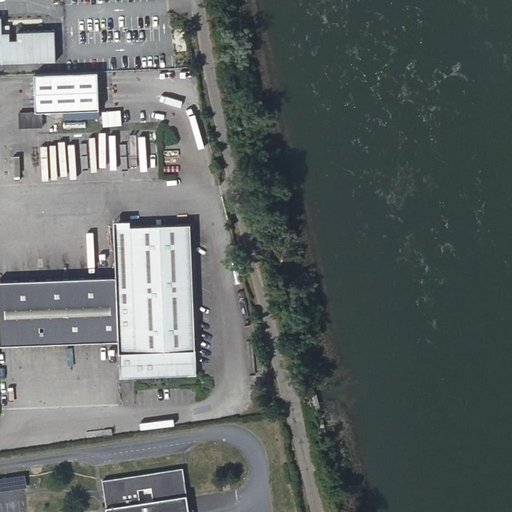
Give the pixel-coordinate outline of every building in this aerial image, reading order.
[(0,15),(0,61),(19,61),(18,38),(10,38),(10,30),(2,31),(2,23),(2,15),(0,15)] [(18,38),(19,61),(55,59),(54,29),(17,30),(18,38)] [(121,37),(69,39),(70,59),(121,58),(121,37)] [(94,72),(31,74),(32,93),(32,111),(60,111),(60,119),(95,117),(95,92),(94,72)] [(196,374),(191,223),(131,225),(114,225),(116,275),(0,279),(0,343),(119,339),(120,377),(196,374)] [(188,511),(182,465),(102,477),(106,511),(188,511)]
